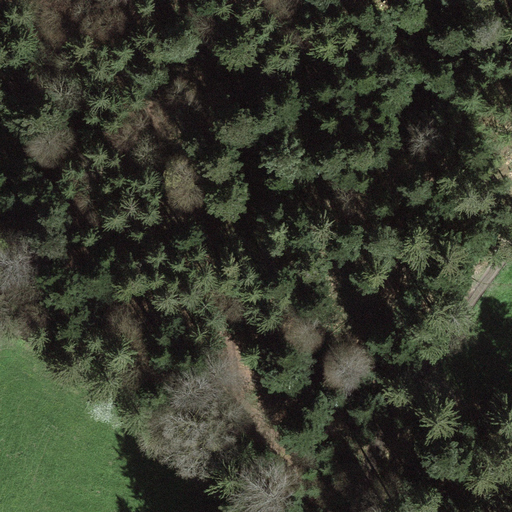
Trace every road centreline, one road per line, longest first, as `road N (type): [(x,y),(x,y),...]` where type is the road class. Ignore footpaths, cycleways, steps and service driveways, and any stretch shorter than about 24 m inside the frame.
road 1 (track): [(201,0),(229,172),(227,387),(197,511)]
road 2 (track): [(511,242),(400,401),(356,511)]
